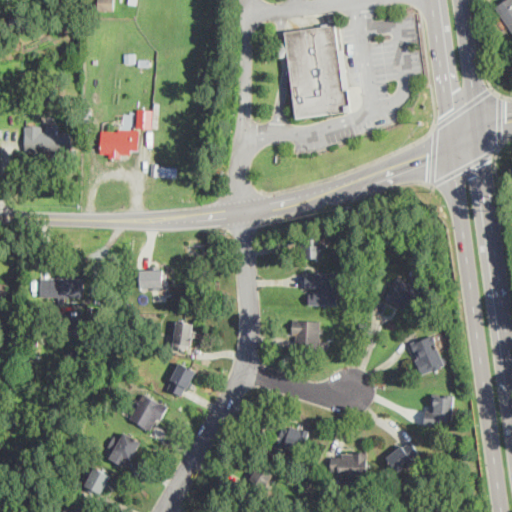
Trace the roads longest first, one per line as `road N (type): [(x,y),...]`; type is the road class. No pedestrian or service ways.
road 1 (secondary): [(434,0),(503,511)]
road 2 (tertiary): [(480,130),(368,180),(291,202),(174,219),(0,213)]
road 3 (secondary): [(511,370),(461,0)]
road 4 (residential): [(240,210),(251,332),(245,369),(162,511)]
road 5 (residential): [(245,369),(321,390),(364,389)]
